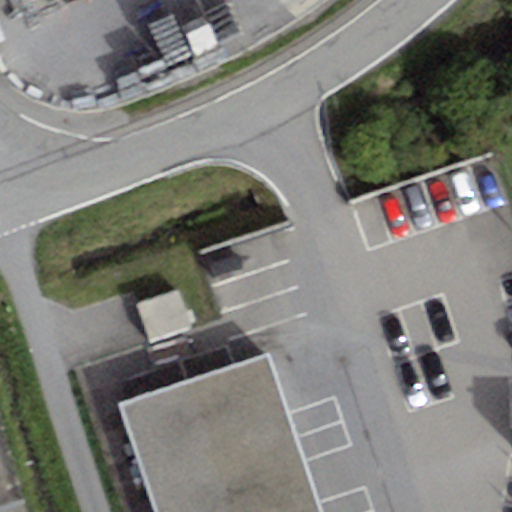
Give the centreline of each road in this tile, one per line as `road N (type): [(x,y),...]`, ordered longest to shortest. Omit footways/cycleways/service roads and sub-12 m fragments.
road 1 (unknown): [(328,258),(400,228),(479,210),(492,268),(495,366),(482,437),(444,511)]
road 2 (residential): [(0,207),(262,103),(412,0)]
road 3 (track): [(0,213),(95,511)]
